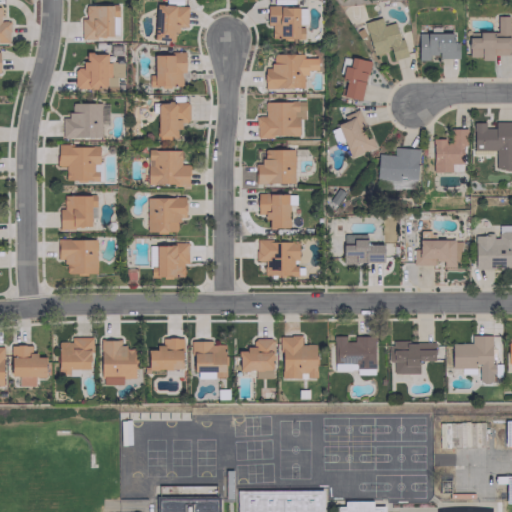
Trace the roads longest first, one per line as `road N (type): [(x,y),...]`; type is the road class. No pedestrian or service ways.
road 1 (residential): [(511,301),(0,312)]
road 2 (residential): [(50,0),(49,45),(26,131),(27,306)]
road 3 (residential): [(224,302),(227,43)]
